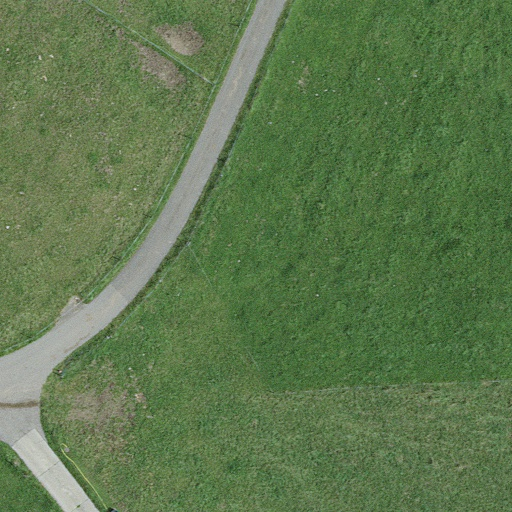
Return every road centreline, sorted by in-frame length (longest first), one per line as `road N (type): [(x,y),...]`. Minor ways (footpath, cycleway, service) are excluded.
road 1 (track): [(0,380),(123,298),(205,159),(275,0)]
road 2 (track): [(0,393),(85,511)]
